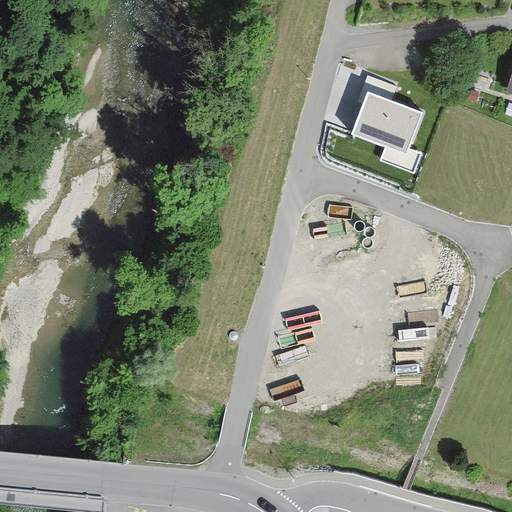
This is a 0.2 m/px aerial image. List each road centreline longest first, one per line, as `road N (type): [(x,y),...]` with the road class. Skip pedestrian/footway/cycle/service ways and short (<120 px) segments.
road 1 (trunk): [(318,0),(305,145),(308,511)]
road 2 (residential): [(302,171),(466,231),(482,245),(489,280),(447,382)]
road 3 (unclassified): [(217,493),(302,171)]
road 4 (unclassified): [(302,171),(344,0)]
road 5 (secondary): [(0,470),(146,483)]
